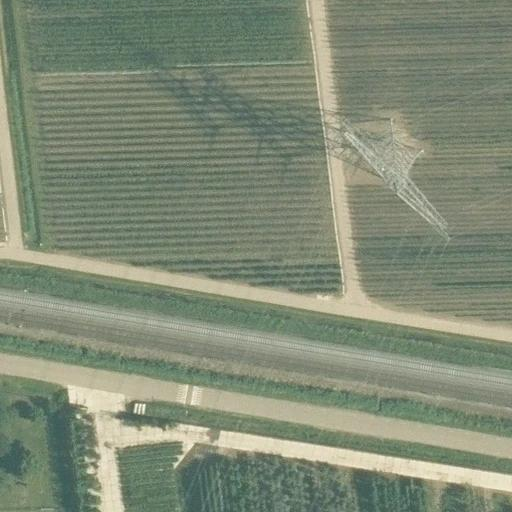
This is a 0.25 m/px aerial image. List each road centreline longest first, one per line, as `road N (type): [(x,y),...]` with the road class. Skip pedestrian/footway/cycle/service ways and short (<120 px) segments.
road 1 (unknown): [(315,0),(358,313),(0,254)]
road 2 (unclassified): [(511,451),(0,366)]
